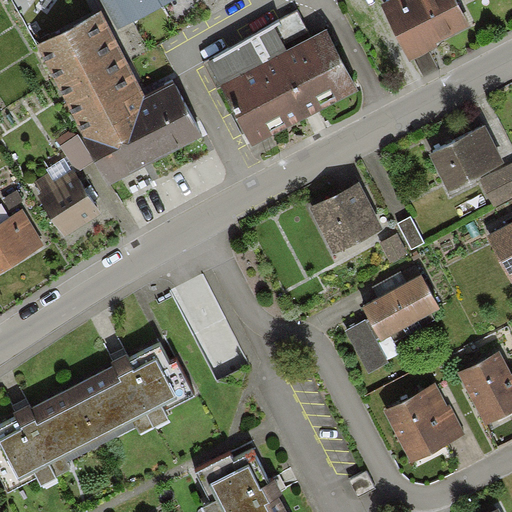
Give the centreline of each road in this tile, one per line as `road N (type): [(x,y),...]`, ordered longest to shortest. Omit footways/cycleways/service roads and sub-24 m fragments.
road 1 (residential): [(511,449),(442,481),(397,480),(378,462),(326,356),(307,344),(257,340),(189,232)]
road 2 (residential): [(189,232),(511,58)]
road 3 (residential): [(0,350),(189,232)]
